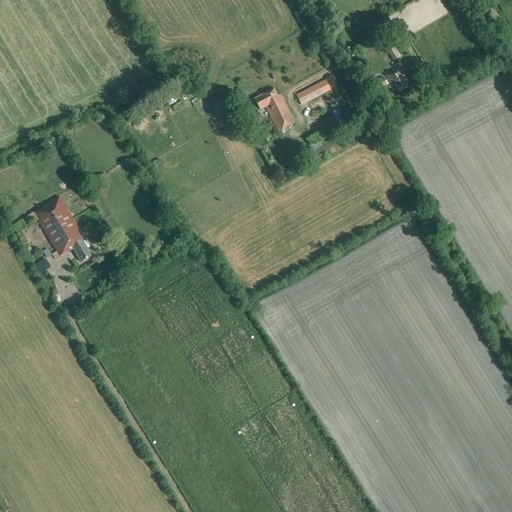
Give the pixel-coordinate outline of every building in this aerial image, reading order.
[(382,31),(392,26),(388,18),(387,18),(385,14),(378,18),(381,22),(378,23),(382,31)] [(391,38),(383,43),(388,50),(396,45),(391,38)] [(349,59),(354,57),(352,52),(351,48),(345,50),(347,55),(349,59)] [(393,61),(400,58),(394,48),(387,51),(393,61)] [(399,68),(386,76),(389,81),(385,83),(383,79),(371,86),(376,93),(387,86),(387,85),(390,83),(392,82),(399,93),(407,87),(406,85),(408,83),(399,68)] [(330,91),(325,81),(296,96),(301,106),(330,91)] [(277,96),(273,89),(254,100),(260,110),(265,107),(278,132),(294,123),(279,95),(277,96)] [(261,119),(257,112),(248,117),(252,124),(261,119)] [(319,133),(307,140),(310,145),(318,140),(322,138),(319,133)] [(313,151),(322,146),(318,140),(310,145),(313,151)] [(309,154),(303,157),(309,167),(314,164),(309,154)] [(108,189),(105,176),(95,178),(98,191),(108,189)] [(91,257),(83,243),(85,241),(59,197),(33,212),(56,252),(52,255),(55,259),(72,249),(81,263),(91,257)] [(44,261),(34,267),(39,275),(49,270),(48,268),(47,266),(44,261)]
